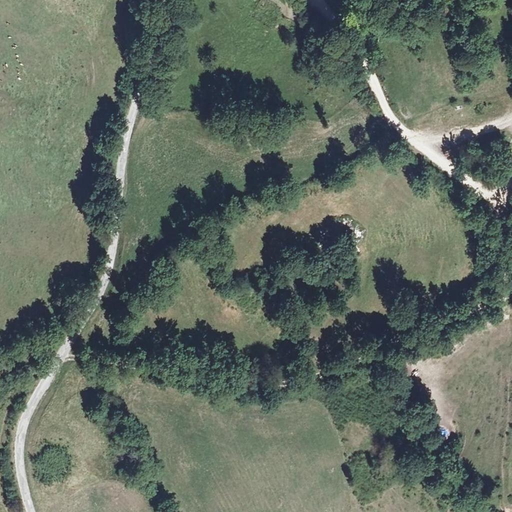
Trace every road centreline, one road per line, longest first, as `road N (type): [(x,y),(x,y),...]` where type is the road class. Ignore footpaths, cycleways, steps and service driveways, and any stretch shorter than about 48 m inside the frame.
road 1 (unclassified): [(32,511),(21,464),(29,414),(111,264),(125,130),(158,0)]
road 2 (track): [(318,0),(362,59),(393,121),(478,191),(495,195)]
